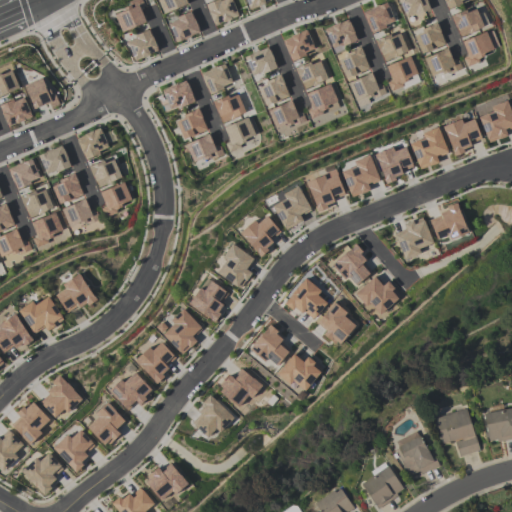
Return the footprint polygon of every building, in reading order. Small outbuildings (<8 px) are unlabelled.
[(116,12),(133,5),(130,0),(144,0),(146,4),(141,6),(147,19),(123,29),(116,12)] [(159,0),(187,0),(188,1),(165,11),(159,0)] [(232,0),(213,0),(206,3),(215,23),(238,13),(232,0)] [(243,0),(248,9),(271,0),(243,0)] [(363,10),(384,0),(387,0),(395,20),(386,24),(386,27),(373,32),(363,10)] [(427,0),(398,0),(406,17),(416,13),(418,15),(431,9),(427,0)] [(444,0),(461,0),(461,3),(448,8),(444,0)] [(451,13),(463,8),(465,11),(475,7),(482,24),(460,34),(451,13)] [(170,21),(179,17),(178,14),(192,8),(201,29),(177,39),(170,21)] [(349,16),(325,26),(334,47),(343,43),(345,45),(359,39),(349,16)] [(435,21),(444,42),(421,52),(413,34),(425,29),(423,26),(435,21)] [(127,39),(137,35),(135,33),(149,27),(158,48),(135,58),(127,39)] [(282,38),(306,28),(315,48),(306,52),(306,55),(292,61),(282,38)] [(376,38),(388,32),(390,36),(400,31),(407,48),(385,58),(376,38)] [(493,49),(476,56),(478,61),(467,66),(463,57),(467,55),(461,41),(485,31),(493,49)] [(268,45),(244,55),(253,75),(263,71),(265,73),(278,67),(268,45)] [(360,45),(369,66),(346,76),(338,58),(349,53),(348,50),(360,45)] [(430,75),(447,68),(450,74),(461,69),(457,60),(453,61),(447,48),(423,58),(430,75)] [(417,73),(401,80),(403,86),(392,90),(388,81),(392,79),(386,66),(410,56),(417,73)] [(200,71),(224,60),(233,81),(223,85),(223,88),(210,93),(200,71)] [(295,66),(308,61),(309,64),(319,60),(327,77),(304,87),(295,66)] [(12,70),(0,75),(0,95),(20,87),(12,70)] [(355,100),(372,92),(374,98),(386,93),(382,84),(378,86),(372,72),(348,82),(355,100)] [(279,74),(288,95),(265,105),(257,86),(269,81),(268,79),(279,74)] [(43,75),(51,92),(56,90),(61,101),(52,105),(50,101),(36,107),(26,83),(43,75)] [(186,77),(162,87),(171,107),(180,103),(182,105),(196,99),(186,77)] [(337,101),(320,108),(323,113),(311,118),(307,109),(312,107),(306,94),(330,83),(337,101)] [(213,99),(226,94),(227,97),(237,93),(245,110),(222,120),(213,99)] [(24,96),(15,100),(14,97),(0,103),(9,124),(33,114),(24,96)] [(479,112),(490,139),(508,131),(507,127),(511,125),(511,107),(508,97),(493,103),(494,106),(479,112)] [(275,126),(291,118),(294,124),(305,119),(301,110),(297,112),(291,98),(267,108),(275,126)] [(198,108),(207,129),(184,139),(176,120),(188,115),(187,113),(198,108)] [(475,115),(464,119),(462,115),(443,123),(455,153),(465,149),(464,146),(472,143),(472,140),(483,136),(475,115)] [(255,133),(239,141),(241,146),(229,151),(225,141),(230,140),(224,126),(248,116),(255,133)] [(410,140),(420,166),(439,159),(437,155),(448,151),(438,125),(424,130),(425,134),(410,140)] [(76,138),(100,127),(109,148),(100,152),(100,154),(86,160),(76,138)] [(193,160),(210,153),(212,159),(224,154),(220,145),(216,146),(210,133),(186,143),(193,160)] [(375,151),(393,143),(395,147),(406,143),(415,164),(403,169),(403,170),(395,174),(396,177),(387,180),(375,151)] [(62,144),(38,154),(47,175),(57,170),(59,172),(72,167),(62,144)] [(341,168),(352,195),(370,187),(369,183),(380,179),(370,153),(355,159),(356,162),(341,168)] [(8,166),(32,156),(41,176),(31,181),(31,183),(18,189),(8,166)] [(89,165),(101,160),(102,163),(113,159),(120,176),(98,186),(89,165)] [(337,171),(326,176),(325,171),(305,179),(317,210),(327,205),(326,202),(334,199),(334,197),(345,192),(337,171)] [(74,173),(83,194),(60,204),(52,185),(63,180),(62,178),(74,173)] [(132,199),(115,206),(117,211),(106,216),(102,207),(106,205),(100,191),(124,181),(132,199)] [(272,202),(286,226),(304,217),(301,213),(312,207),(298,183),(285,191),(286,194),(272,202)] [(21,196),(33,191),(34,194),(45,189),(52,207),(29,216),(21,196)] [(69,227),(86,220),(88,225),(99,220),(95,211),(91,213),(85,199),(62,209),(69,227)] [(470,230),(451,238),(449,234),(438,238),(431,221),(443,216),(441,210),(450,207),(449,204),(457,200),(470,230)] [(0,205),(5,203),(14,224),(0,230),(0,205)] [(268,211),(259,218),(256,215),(240,228),(259,253),(268,247),(266,244),(273,239),(272,236),(282,229),(268,211)] [(62,229),(46,236),(48,242),(37,246),(33,237),(37,235),(31,222),(55,212),(62,229)] [(433,240),(423,218),(414,222),(413,219),(404,223),(406,227),(395,232),(405,256),(420,250),(418,246),(433,240)] [(0,257),(17,250),(19,255),(31,250),(27,241),(23,243),(17,229),(0,236),(0,257)] [(216,268),(239,284),(251,268),(248,266),(255,256),(232,240),(223,252),(226,255),(216,268)] [(332,262),(344,278),(348,275),(355,284),(373,270),(365,260),(366,259),(360,252),(363,250),(357,242),(332,262)] [(56,292),(65,286),(63,282),(80,270),(98,297),(89,303),(87,300),(80,305),(78,304),(68,310),(56,292)] [(381,312),(399,295),(392,288),(394,286),(387,279),(383,283),(375,274),(356,293),(367,304),(370,301),(381,312)] [(328,299),(319,292),(321,288),(304,275),(285,301),(293,308),(295,305),(303,311),(304,309),(314,317),(328,299)] [(188,300),(200,284),(204,287),(211,277),(229,291),(221,301),(223,303),(217,310),(219,312),(213,319),(188,300)] [(20,308),(34,298),(36,302),(49,293),(63,314),(62,315),(64,318),(48,328),(45,324),(35,331),(20,308)] [(355,323),(341,342),(333,336),(331,338),(323,333),(326,328),(317,321),(332,300),(345,310),(343,313),(355,323)] [(162,331),(178,349),(185,343),(187,345),(194,338),(191,335),(200,327),(183,307),(171,318),(173,321),(162,331)] [(0,343),(0,327),(2,326),(0,323),(0,321),(17,310),(35,338),(26,344),(24,341),(16,346),(15,344),(5,351),(0,343)] [(248,347),(264,360),(267,356),(276,364),(290,346),(280,338),(281,337),(274,331),(276,328),(268,322),(248,347)] [(134,358),(149,344),(152,347),(161,339),(176,355),(167,364),(168,366),(161,372),(164,374),(157,381),(134,358)] [(305,389),(319,370),(311,364),(313,361),(305,356),(302,360),(293,353),(277,373),(290,383),(292,380),(305,389)] [(236,407),(217,391),(224,383),(222,381),(228,374),(232,378),(240,368),(259,386),(249,398),(246,395),(236,407)] [(127,410),(108,389),(123,376),(126,379),(135,371),(153,392),(142,402),(139,399),(127,410)] [(55,416),(63,408),(66,412),(82,398),(61,373),(53,381),(55,383),(48,389),(49,391),(40,399),(55,416)] [(209,437),(217,429),(220,432),(235,417),(211,394),(203,402),(206,405),(200,411),(201,413),(193,422),(209,437)] [(50,419),(34,401),(26,408),(24,406),(18,413),(21,417),(13,425),(31,444),(42,433),(39,430),(50,419)] [(87,426),(103,444),(110,437),(112,439),(119,433),(116,429),(125,421),(107,402),(96,412),(98,415),(87,426)] [(511,438),(496,442),(496,439),(488,441),(487,437),(485,437),(484,432),(486,432),(482,413),(511,406),(511,438)] [(478,449),(458,456),(454,442),(461,439),(460,437),(442,443),(434,418),(465,408),(478,449)] [(24,446),(15,454),(18,457),(2,471),(0,468),(0,438),(9,430),(24,446)] [(81,430),(72,437),(69,434),(53,448),(75,472),(83,465),(81,462),(88,456),(87,454),(96,446),(81,430)] [(420,474),(418,471),(407,477),(402,466),(403,466),(395,450),(397,448),(396,447),(398,446),(395,441),(415,430),(423,446),(425,445),(428,453),(431,452),(438,465),(420,474)] [(51,452),(42,460),(39,456),(23,470),(45,495),(53,488),(51,485),(57,479),(56,477),(65,469),(51,452)] [(372,475),(369,471),(383,462),(385,466),(386,466),(402,488),(395,493),(396,495),(377,508),(360,484),(372,475)] [(160,500),(145,481),(153,475),(151,472),(158,466),(162,470),(171,463),(187,483),(175,493),(172,490),(160,500)] [(155,505),(146,511),(119,511),(112,502),(121,496),(123,498),(130,493),(132,495),(141,487),(155,505)] [(333,490),(334,492),(339,488),(353,508),(348,511),(347,511),(345,511),(320,511),(314,503),(333,490)]
